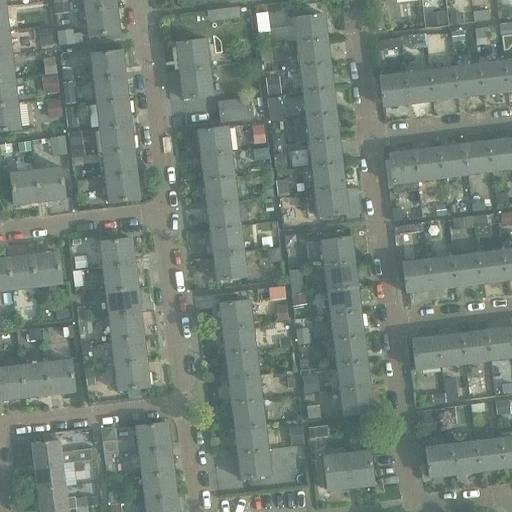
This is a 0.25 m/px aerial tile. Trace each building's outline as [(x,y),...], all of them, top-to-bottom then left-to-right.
[(83,0),(85,13),(116,9),(114,0),(83,0)] [(370,0),(374,31),(383,30),(379,0),(370,0)] [(0,8),(0,33),(8,33),(5,8),(0,8)] [(116,9),(85,13),(88,38),(119,34),(116,9)] [(240,19),(238,9),(207,12),(208,22),(240,19)] [(298,19),(301,44),(326,41),(323,15),(298,19)] [(8,33),(0,33),(0,58),(11,57),(8,33)] [(426,37),(429,60),(434,60),(436,52),(444,51),(442,35),(426,37)] [(404,53),(402,38),(380,40),(382,55),(404,53)] [(176,44),(179,72),(209,68),(206,40),(176,44)] [(326,41),(301,44),(304,69),(329,65),(326,41)] [(90,55),(93,80),(125,76),(122,51),(90,55)] [(0,58),(0,83),(14,81),(11,57),(0,58)] [(504,63),(479,66),(483,96),(507,93),(504,63)] [(304,69),(306,93),(332,90),(329,65),(304,69)] [(454,69),(458,99),(483,96),(479,66),(454,69)] [(209,68),(179,72),(183,100),(213,96),(209,68)] [(454,69),(429,72),(433,102),(458,99),(454,69)] [(404,75),(408,105),(433,102),(429,72),(404,75)] [(408,105),(404,75),(379,79),(383,108),(408,105)] [(45,76),(46,93),(60,92),(59,76),(45,76)] [(125,76),(93,80),(96,105),(128,101),(125,76)] [(0,83),(0,107),(17,106),(14,81),(0,83)] [(63,85),(66,105),(75,104),(72,84),(63,85)] [(306,93),(309,119),(336,115),(332,90),(306,93)] [(218,103),(221,124),(254,120),(251,99),(218,103)] [(40,103),(41,111),(60,109),(59,101),(40,103)] [(131,126),(128,101),(96,105),(99,130),(131,126)] [(17,106),(0,107),(0,133),(20,131),(17,106)] [(66,110),(68,129),(79,128),(76,108),(66,110)] [(336,115),(309,119),(312,144),(339,140),(336,115)] [(99,130),(102,155),(134,151),(131,126),(99,130)] [(197,132),(201,157),(230,153),(227,128),(197,132)] [(50,140),(52,158),(68,156),(66,138),(50,140)] [(511,139),(488,143),(492,173),(511,170),(511,139)] [(342,165),(339,140),(312,144),(315,168),(342,165)] [(492,173),(488,143),(464,146),(467,176),(492,173)] [(464,146),(439,149),(443,179),(467,176),(464,146)] [(439,149),(414,152),(418,182),(443,179),(439,149)] [(134,151),(102,155),(105,180),(137,176),(134,151)] [(418,182),(414,152),(388,155),(392,185),(394,185),(395,194),(419,191),(418,182)] [(201,157),(204,182),(233,178),(230,153),(201,157)] [(345,189),(342,165),(315,168),(318,193),(345,189)] [(35,172),(39,203),(65,200),(61,169),(35,172)] [(39,203),(35,172),(9,175),(13,206),(39,203)] [(137,176),(105,180),(108,205),(140,201),(137,176)] [(204,182),(207,207),(237,203),(233,178),(204,182)] [(345,189),(318,193),(321,218),(348,215),(345,189)] [(237,203),(207,207),(210,232),(240,228),(237,203)] [(210,232),(213,257),(243,253),(240,228),(210,232)] [(99,243),(103,268),(134,265),(131,239),(99,243)] [(323,242),(326,267),(354,264),(351,239),(323,242)] [(311,260),(323,260),(322,241),(310,242),(311,260)] [(511,250),(502,252),(506,282),(511,280),(511,250)] [(477,255),(481,285),(506,282),(502,252),(477,255)] [(32,257),(36,288),(62,285),(58,253),(32,257)] [(243,253),(213,257),(216,282),(246,278),(243,253)] [(477,255),(452,258),(456,288),(481,285),(477,255)] [(36,288),(32,257),(7,260),(11,291),(36,288)] [(427,261),(431,291),(456,288),(452,258),(427,261)] [(7,260),(0,260),(0,292),(11,291),(7,260)] [(431,291),(427,261),(402,264),(406,294),(431,291)] [(326,267),(329,292),(357,289),(354,264),(326,267)] [(134,265),(103,268),(106,294),(137,290),(134,265)] [(329,292),(332,317),(360,313),(357,289),(329,292)] [(106,294),(109,318),(140,314),(137,290),(106,294)] [(219,306),(222,331),(252,327),(249,302),(219,306)] [(76,309),(78,322),(87,321),(86,308),(76,309)] [(56,312),(57,320),(69,319),(68,310),(56,312)] [(363,338),(360,313),(332,317),(335,342),(363,338)] [(109,318),(112,342),(143,338),(140,314),(109,318)] [(255,352),(252,327),(222,331),(225,356),(255,352)] [(486,331),(490,361),(511,358),(511,333),(511,328),(486,331)] [(462,334),(465,364),(490,361),(486,331),(462,334)] [(462,334),(437,337),(441,367),(465,364),(462,334)] [(441,367),(437,337),(411,341),(415,371),(441,367)] [(143,338),(112,342),(115,366),(146,362),(143,338)] [(335,342),(338,367),(366,363),(363,338),(335,342)] [(258,377),(255,352),(225,356),(228,381),(258,377)] [(46,364),(50,396),(75,393),(71,361),(46,364)] [(146,362),(115,366),(118,392),(149,389),(146,362)] [(366,363),(338,367),(340,391),(369,388),(366,363)] [(46,364),(21,367),(25,399),(50,396),(46,364)] [(0,369),(0,395),(1,402),(25,399),(21,367),(0,369)] [(261,402),(258,377),(228,381),(231,406),(261,402)] [(369,388),(340,391),(343,417),(372,413),(369,388)] [(231,406),(234,430),(264,427),(261,402),(231,406)] [(472,406),(473,414),(485,413),(484,405),(472,406)] [(136,428),(139,453),(170,449),(167,424),(136,428)] [(264,427),(234,430),(237,455),(267,451),(264,427)] [(511,438),(500,440),(504,470),(511,469),(511,438)] [(476,443),(480,473),(504,470),(500,440),(476,443)] [(70,464),(82,462),(96,460),(95,451),(91,451),(91,450),(60,454),(59,441),(32,445),(35,468),(62,465),(70,464)] [(451,446),(455,476),(480,473),(476,443),(451,446)] [(455,476),(451,446),(425,449),(429,480),(455,476)] [(139,453),(142,478),(173,474),(170,449),(139,453)] [(267,451),(237,455),(240,481),(270,477),(267,451)] [(346,456),(350,489),(374,486),(370,453),(346,456)] [(350,489),(346,456),(323,459),(327,492),(350,489)] [(82,462),(70,464),(71,473),(84,472),(82,462)] [(35,468),(37,490),(64,487),(62,465),(35,468)] [(142,478),(145,502),(176,498),(173,474),(142,478)] [(40,511),(47,511),(67,510),(76,509),(88,507),(87,498),(76,499),(76,498),(66,500),(64,487),(37,490),(40,511)] [(177,511),(176,498),(145,502),(145,511),(177,511)]
